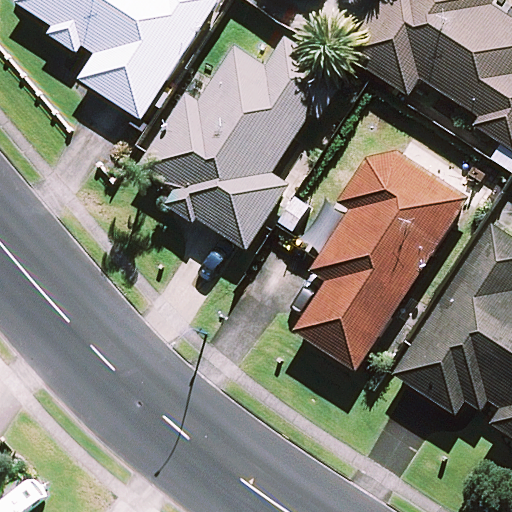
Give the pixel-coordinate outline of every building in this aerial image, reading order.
[(19,0),(18,2),(56,26),(51,35),(80,54),(85,47),(99,55),(83,79),(145,120),(223,0),(19,0)] [(499,0),(373,0),(379,4),(346,53),(413,97),(424,80),(483,118),(478,126),(511,148),(511,16),(496,6),(499,0)] [(351,78),(289,37),(270,66),(239,46),(203,101),(190,93),(141,167),(177,191),(167,205),(197,225),(201,219),(250,251),(267,227),(294,185),(276,173),(315,115),(323,120),(351,78)] [(403,110),(372,90),(355,118),(386,137),(403,110)] [(474,198),(400,151),(371,157),(342,202),(354,210),(321,261),(314,271),(330,282),(297,332),(361,372),(474,198)] [(511,234),(496,224),(416,347),(398,375),(461,416),(470,402),(486,412),(493,401),(504,408),(494,424),(511,435),(511,234)]
